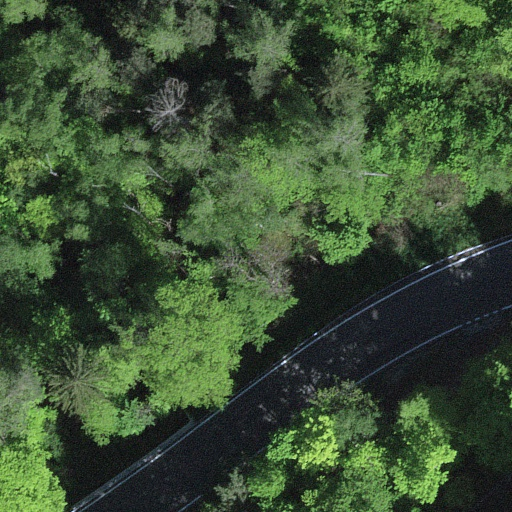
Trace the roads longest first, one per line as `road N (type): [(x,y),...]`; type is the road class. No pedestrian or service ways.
road 1 (tertiary): [(137,511),(380,341),(511,280)]
road 2 (track): [(401,330),(382,369),(277,511)]
